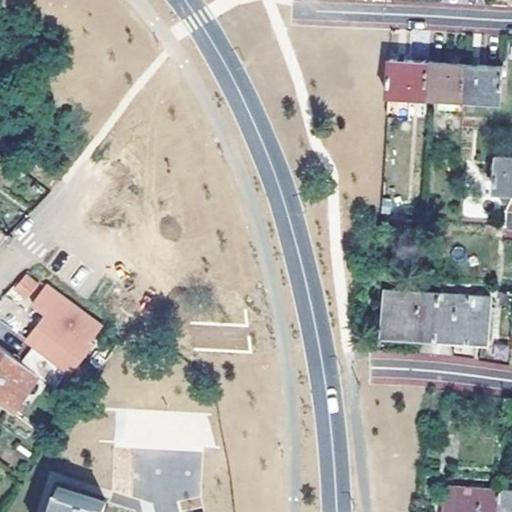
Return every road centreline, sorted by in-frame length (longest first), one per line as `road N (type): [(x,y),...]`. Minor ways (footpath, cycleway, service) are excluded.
road 1 (secondary): [(183,0),(237,86),(303,264),(336,511)]
road 2 (residential): [(300,9),(511,20)]
road 3 (residential): [(91,172),(0,272)]
road 4 (residential): [(381,367),(511,381)]
